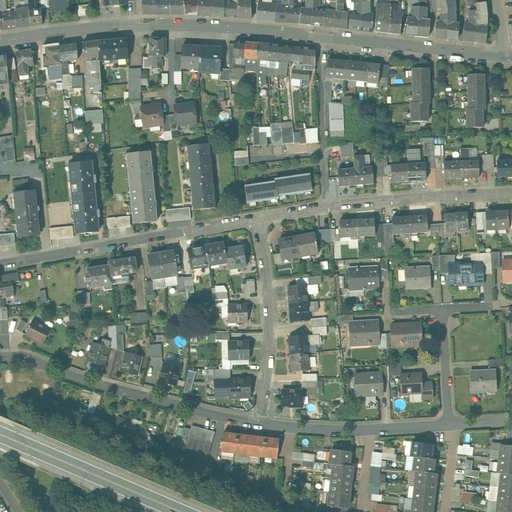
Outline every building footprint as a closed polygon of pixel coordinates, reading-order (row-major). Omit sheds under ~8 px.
[(15,11),(15,13),(16,29),(31,27),(28,0),(25,0),(26,9),(21,10),(15,11)] [(34,0),(28,0),(31,27),(42,25),(42,21),(41,9),(35,10),(34,0)] [(49,0),(51,11),(69,9),(68,1),(69,1),(69,0),(49,0)] [(150,14),(149,0),(142,0),(143,14),(150,14)] [(170,0),(156,0),(157,14),(170,15),(170,0)] [(170,0),(170,15),(184,15),(183,0),(170,0)] [(183,0),(184,15),(197,15),(197,0),(183,0)] [(197,0),(197,15),(210,16),(211,0),(210,0),(197,0)] [(224,1),(217,1),(216,0),(210,0),(211,0),(210,16),(224,17),(224,1)] [(224,1),(224,17),(237,18),(237,0),(231,0),(231,2),(224,1)] [(250,0),(237,0),(237,18),(251,19),(250,0)] [(262,0),(262,4),(259,4),(257,20),(274,21),(276,6),(271,5),(271,0),(262,0)] [(282,0),(282,6),(276,6),(274,21),(287,23),(289,0),(282,0)] [(295,0),(289,0),(287,23),(299,24),(301,8),(294,7),(295,5),(295,0)] [(306,0),(305,9),(301,8),(299,24),(311,25),(313,9),(313,0),(306,0)] [(325,11),(317,10),(319,7),(319,0),(313,0),(313,9),(311,25),(323,27),(325,11)] [(331,11),(325,11),(323,27),(335,28),(337,2),(336,0),(329,0),(330,2),(330,8),(331,11)] [(348,13),(340,12),(342,9),(343,4),(346,5),(345,0),(336,0),(337,2),(335,28),(347,29),(348,13)] [(355,13),(351,12),(349,29),(360,31),(362,13),(361,0),(351,0),(352,2),(354,2),(355,13)] [(369,0),(361,0),(362,13),(360,31),(372,32),(373,14),(369,14),(369,0)] [(397,0),(390,0),(390,5),(390,16),(389,34),(400,35),(401,17),(398,17),(398,4),(397,0)] [(445,0),(435,0),(437,10),(437,13),(440,14),(440,22),(436,21),(434,38),(446,40),(447,22),(447,11),(447,8),(445,0)] [(455,5),(453,0),(445,0),(447,8),(447,11),(447,22),(446,40),(457,41),(459,23),(455,23),(454,11),(455,5)] [(3,1),(0,1),(0,14),(0,15),(1,31),(16,29),(15,13),(7,14),(5,1),(3,1)] [(484,3),(474,4),(475,11),(477,18),(474,42),(486,44),(487,26),(486,26),(486,16),(484,3)] [(390,5),(376,4),(376,14),(375,32),(389,34),(390,16),(390,5)] [(419,7),(411,7),(411,18),(408,18),(406,35),(417,37),(419,19),(419,7)] [(422,7),(419,7),(419,19),(417,37),(428,38),(430,20),(426,20),(426,8),(422,7)] [(475,11),(468,11),(469,24),(465,24),(463,41),(474,42),(477,18),(475,11)] [(165,39),(149,38),(149,57),(152,57),(152,69),(162,69),(162,57),(165,57),(165,39)] [(126,39),(98,41),(99,62),(128,59),(126,39)] [(98,41),(82,43),(84,60),(92,58),(92,62),(99,62),(98,41)] [(246,43),(234,42),(234,45),(232,64),(234,64),(236,64),(237,58),(244,59),(246,43)] [(258,44),(246,43),(244,59),(256,60),(258,44)] [(76,44),(59,47),(60,62),(66,61),(77,60),(76,44)] [(269,45),(258,44),(256,60),(267,61),(269,45)] [(281,46),(269,45),(267,61),(279,62),(281,46)] [(200,47),(182,46),(181,61),(181,68),(199,69),(200,47)] [(292,47),(281,46),(279,62),(278,68),(278,77),(286,78),(288,63),(290,63),(292,47)] [(61,66),(60,62),(59,47),(44,49),(44,55),(43,56),(44,68),(48,68),(61,66)] [(221,48),(200,47),(199,69),(199,72),(210,72),(210,73),(219,74),(220,74),(220,69),(221,48)] [(303,49),(292,47),(290,63),(301,65),(303,49)] [(315,50),(303,49),(301,65),(315,66),(315,50)] [(31,51),(16,53),(18,66),(19,76),(29,75),(27,64),(33,63),(31,51)] [(6,55),(0,56),(0,85),(9,84),(6,55)] [(347,61),(328,59),(327,69),(326,69),(325,69),(324,75),(325,76),(326,76),(326,78),(334,79),(334,82),(343,83),(343,78),(345,78),(347,61)] [(358,63),(347,61),(345,78),(356,79),(358,63)] [(92,62),(87,62),(88,86),(90,86),(101,86),(99,62),(92,62)] [(369,64),(358,63),(356,79),(367,80),(369,64)] [(236,64),(234,64),(233,74),(243,74),(244,65),(236,64)] [(381,65),(369,64),(367,80),(367,83),(375,84),(376,81),(379,82),(381,65)] [(254,66),(244,65),(243,74),(253,75),(254,66)] [(61,75),(61,66),(48,68),(49,80),(62,79),(61,75)] [(266,67),(256,66),(257,75),(265,75),(266,67)] [(278,68),(270,67),(269,76),(278,77),(278,68)] [(141,69),(129,69),(129,92),(140,92),(141,69)] [(229,70),(220,69),(220,74),(219,74),(219,80),(230,81),(230,73),(229,70)] [(420,70),(421,121),(428,121),(428,104),(429,104),(429,69),(420,70)] [(301,70),(292,70),(291,79),(300,79),(301,70)] [(310,71),(301,70),(300,79),(309,80),(310,71)] [(421,121),(420,70),(412,70),(413,104),(411,104),(411,121),(421,121)] [(475,128),(475,76),(468,76),(468,110),(466,110),(466,128),(475,128)] [(475,76),(475,128),(483,128),(482,110),(484,110),(484,76),(475,76)] [(101,86),(90,86),(91,89),(93,89),(93,93),(99,93),(99,94),(101,94),(101,86)] [(193,103),(176,105),(177,113),(175,113),(175,115),(177,125),(187,123),(187,124),(196,123),(193,103)] [(331,103),(329,103),(330,125),(344,124),(343,105),(331,103)] [(160,105),(141,108),(141,111),(139,113),(140,117),(142,119),(143,127),(162,124),(163,124),(162,116),(160,105)] [(102,110),(85,112),(86,125),(103,124),(102,110)] [(169,115),(162,116),(163,124),(162,124),(163,133),(171,131),(169,115)] [(175,115),(169,115),(171,131),(178,130),(177,125),(175,115)] [(293,128),(281,129),(281,131),(282,131),(282,145),(294,143),(293,128)] [(317,129),(305,129),(305,132),(306,144),(318,143),(317,129)] [(171,131),(163,133),(164,141),(172,139),(171,131)] [(281,131),(270,132),(271,145),(282,145),(282,131),(281,131)] [(13,135),(0,137),(0,150),(6,150),(14,148),(13,135)] [(352,143),(339,145),(340,158),(353,156),(352,143)] [(209,144),(187,146),(190,178),(212,176),(209,144)] [(15,160),(14,148),(6,150),(8,162),(15,160)] [(33,149),(23,149),(24,159),(28,159),(28,161),(34,160),(33,149)] [(476,149),(461,149),(461,162),(461,179),(479,179),(479,162),(476,162),(476,149)] [(418,151),(407,151),(407,164),(419,163),(418,151)] [(130,189),(153,187),(152,173),(154,173),(153,167),(151,167),(150,152),(127,154),(130,189)] [(371,167),(363,168),(361,156),(353,156),(354,168),(356,186),(373,184),(371,167)] [(248,157),(234,158),(235,167),(248,165),(248,157)] [(511,161),(497,161),(497,178),(511,178),(511,161)] [(72,199),(95,198),(94,183),(95,182),(95,177),(93,177),(92,162),(69,164),(72,199)] [(461,162),(443,163),(444,180),(461,179),(461,162)] [(419,163),(407,164),(408,181),(425,180),(424,163),(419,163)] [(407,164),(390,165),(391,182),(408,181),(407,164)] [(354,168),(337,170),(338,187),(356,186),(354,168)] [(276,182),(278,197),(313,191),(310,175),(275,180),(276,182)] [(212,176),(190,178),(193,211),(215,208),(212,176)] [(27,179),(12,181),(13,193),(28,191),(27,179)] [(278,197),(276,182),(245,187),(248,203),(279,199),(278,197)] [(153,187),(130,189),(133,224),(157,222),(155,207),(157,207),(156,201),(155,201),(153,187)] [(16,214),(38,212),(35,191),(28,191),(13,193),(16,214)] [(95,198),(72,199),(75,234),(98,231),(97,217),(99,217),(98,211),(96,211),(95,198)] [(189,208),(166,210),(167,222),(191,220),(189,208)] [(38,212),(16,214),(18,235),(40,232),(38,212)] [(456,214),(446,214),(446,212),(442,212),(442,220),(445,220),(446,233),(457,232),(456,214)] [(497,212),(485,213),(486,231),(498,231),(497,212)] [(508,212),(497,212),(498,231),(509,230),(508,212)] [(467,213),(456,214),(457,232),(468,231),(467,213)] [(130,216),(106,219),(107,230),(131,228),(130,216)] [(426,216),(409,217),(410,234),(427,233),(426,216)] [(409,217),(392,218),(392,227),(393,235),(410,234),(409,217)] [(373,219),(356,220),(357,237),(375,236),(373,219)] [(356,220),(339,221),(340,238),(357,237),(356,220)] [(72,226),(49,228),(50,239),(73,237),(72,226)] [(384,227),(376,228),(377,242),(384,242),(384,227)] [(392,227),(384,227),(384,242),(393,242),(393,235),(392,227)] [(331,230),(319,231),(319,242),(332,241),(331,230)] [(14,233),(0,234),(0,246),(15,245),(14,233)] [(315,234),(296,237),(300,256),(318,253),(315,234)] [(296,237),(278,240),(282,260),(300,256),(296,237)] [(341,238),(341,239),(351,239),(351,247),(358,246),(358,238),(341,238)] [(223,243),(205,246),(209,265),(227,262),(225,250),(223,243)] [(205,246),(187,249),(191,269),(209,265),(205,246)] [(243,247),(225,250),(227,262),(228,269),(246,266),(243,247)] [(173,252),(161,254),(164,277),(177,275),(173,252)] [(499,252),(491,253),(492,269),(500,268),(499,252)] [(491,253),(479,254),(479,263),(482,263),(482,269),(492,269),(491,253)] [(161,254),(148,256),(151,279),(164,277),(161,254)] [(448,255),(439,256),(440,270),(440,274),(449,273),(448,265),(449,265),(448,255)] [(439,256),(431,256),(432,270),(440,270),(439,256)] [(134,258),(109,262),(109,265),(112,279),(128,276),(128,273),(136,272),(134,258)] [(387,259),(379,259),(380,273),(388,272),(387,259)] [(511,260),(502,261),(503,281),(511,280),(511,260)] [(462,265),(463,286),(467,286),(469,284),(476,284),(483,284),(482,275),(482,269),(482,263),(479,263),(462,265)] [(109,265),(87,269),(88,276),(85,276),(86,282),(89,282),(90,289),(113,285),(112,279),(109,265)] [(463,286),(462,265),(449,265),(448,265),(449,273),(450,285),(454,285),(457,286),(463,286)] [(377,267),(349,268),(349,275),(347,275),(348,290),(349,289),(349,288),(357,288),(357,289),(363,289),(363,292),(365,292),(364,289),(378,288),(377,267)] [(430,268),(404,269),(405,288),(431,287),(430,268)] [(0,284),(11,283),(19,281),(18,274),(0,276),(0,284)] [(320,276),(308,277),(308,285),(321,284),(320,276)] [(184,277),(177,278),(178,293),(185,292),(184,278),(184,277)] [(193,277),(184,278),(185,292),(194,291),(193,277)] [(153,281),(145,282),(146,296),(153,295),(153,281)] [(254,281),(242,282),(243,294),(255,293),(254,281)] [(0,284),(0,297),(1,297),(1,292),(5,292),(6,295),(13,294),(11,283),(0,284)] [(306,285),(288,287),(289,304),(307,302),(306,285)] [(307,302),(289,304),(291,321),(309,320),(308,312),(317,311),(317,302),(307,302)] [(247,305),(228,305),(228,322),(248,322),(247,305)] [(148,322),(147,313),(131,313),(131,323),(148,322)] [(352,315),(338,316),(338,324),(350,324),(353,324),(353,322),(352,315)] [(325,318),(311,319),(312,327),(326,326),(325,318)] [(27,323),(21,320),(16,329),(22,332),(27,323)] [(50,329),(32,320),(25,334),(32,338),(31,339),(43,344),(50,329)] [(364,322),(353,322),(353,324),(350,324),(351,345),(369,345),(370,345),(370,344),(378,344),(378,334),(377,321),(377,322),(364,322)] [(420,324),(391,325),(391,334),(392,345),(393,345),(421,344),(420,324)] [(115,326),(107,326),(109,347),(117,350),(117,349),(115,326)] [(312,335),(289,337),(290,354),(308,353),(307,346),(318,345),(317,335),(327,335),(326,332),(312,333),(312,335)] [(386,334),(378,334),(378,344),(378,349),(386,349),(386,334)] [(248,341),(229,342),(229,359),(249,358),(248,341)] [(109,347),(93,342),(87,361),(104,366),(109,347)] [(161,345),(149,345),(150,358),(162,358),(161,345)] [(142,357),(125,352),(120,371),(137,376),(142,357)] [(308,353),(290,354),(292,372),(309,370),(308,353)] [(181,367),(164,363),(159,382),(176,386),(181,367)] [(400,365),(387,366),(388,376),(400,375),(401,375),(400,365)] [(215,369),(215,381),(230,381),(230,380),(230,370),(215,369)] [(495,371),(470,372),(471,392),(497,390),(495,371)] [(381,374),(354,375),(355,395),(383,394),(382,381),(382,374),(381,374)] [(401,375),(400,375),(401,394),(421,393),(421,399),(432,399),(431,383),(421,383),(421,374),(401,375)] [(183,392),(190,394),(194,379),(187,378),(183,392)] [(249,379),(230,380),(230,381),(231,396),(231,397),(250,396),(249,379)] [(215,396),(231,396),(230,381),(215,381),(214,381),(215,396)] [(303,407),(303,389),(282,390),(283,406),(290,406),(290,407),(303,407)] [(90,401),(85,412),(90,415),(96,403),(90,401)] [(197,427),(191,426),(190,429),(188,437),(194,439),(194,438),(197,427)] [(203,429),(197,427),(194,438),(194,439),(200,440),(203,429)] [(209,430),(203,429),(200,440),(206,442),(209,430)] [(215,432),(209,430),(206,442),(211,443),(215,432)] [(237,434),(223,432),(221,452),(235,453),(237,434)] [(251,435),(237,434),(235,453),(249,455),(251,435)] [(265,437),(251,435),(249,455),(262,457),(265,437)] [(194,439),(188,437),(186,448),(209,454),(211,443),(206,442),(200,440),(194,439)] [(279,439),(265,437),(262,457),(277,459),(279,439)] [(432,444),(412,442),(410,456),(414,457),(430,459),(432,444)] [(458,453),(473,454),(474,446),(459,444),(458,453)] [(511,446),(501,445),(492,444),(491,456),(499,457),(499,459),(511,460),(511,446)] [(351,452),(330,449),(329,463),(333,464),(349,466),(351,452)] [(303,453),(301,466),(313,468),(315,455),(303,453)] [(430,459),(414,457),(413,471),(416,471),(433,473),(434,459),(430,459)] [(511,460),(499,459),(497,473),(501,474),(511,474),(511,460)] [(349,466),(333,464),(331,478),(351,480),(353,466),(349,466)] [(369,487),(378,488),(380,470),(371,469),(369,487)] [(479,471),(465,469),(464,475),(478,477),(479,471)] [(433,473),(416,471),(415,485),(435,488),(437,474),(433,473)] [(511,474),(501,474),(499,487),(511,489),(511,474)] [(351,480),(331,478),(329,492),(349,494),(351,480)] [(435,488),(415,485),(413,499),(433,501),(435,488)] [(511,489),(499,487),(491,486),(491,487),(490,487),(489,500),(497,501),(498,501),(511,503),(511,489)] [(349,494),(329,492),(327,506),(335,507),(348,508),(349,494)] [(431,511),(433,501),(413,499),(411,511),(431,511)] [(511,511),(511,503),(498,501),(497,501),(496,511),(511,511)]
